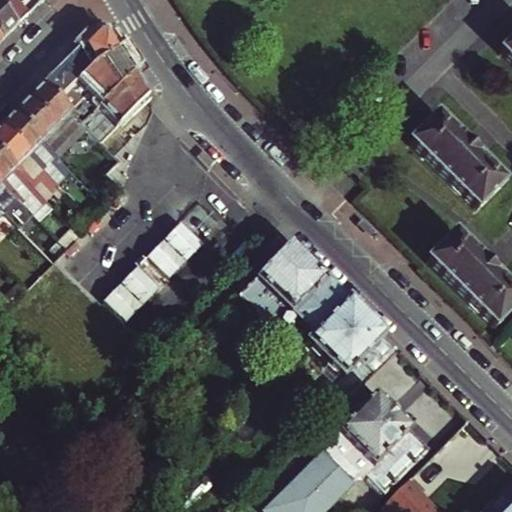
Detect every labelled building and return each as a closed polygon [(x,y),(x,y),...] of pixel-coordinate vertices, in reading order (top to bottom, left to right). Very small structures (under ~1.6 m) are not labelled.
[(0,0),(0,10),(15,26),(41,0),(0,0)] [(0,41),(15,26),(0,10),(0,41)] [(61,107),(118,51),(106,31),(96,30),(40,86),(61,107)] [(511,39),(498,54),(511,67),(511,39)] [(98,108),(133,74),(118,51),(61,107),(69,115),(80,126),(89,117),(98,108)] [(98,144),(146,96),(133,74),(98,108),(104,115),(96,123),(89,117),(80,126),(98,144)] [(61,107),(40,86),(26,100),(55,129),(69,115),(61,107)] [(26,100),(12,114),(41,143),(55,129),(26,100)] [(12,114),(0,126),(0,128),(29,157),(48,177),(54,170),(59,176),(67,169),(41,143),(12,114)] [(119,133),(128,142),(145,125),(136,116),(119,133)] [(502,185),(434,118),(408,145),(475,212),(502,185)] [(0,128),(0,157),(1,159),(9,166),(14,171),(29,157),(0,128)] [(0,185),(14,171),(9,166),(1,159),(0,157),(0,185)] [(20,205),(34,191),(26,183),(12,197),(20,205)] [(0,211),(7,218),(20,205),(12,197),(0,209),(0,211)] [(180,225),(145,260),(166,282),(202,247),(180,225)] [(511,310),(511,294),(453,235),(426,262),(494,329),(511,310)] [(237,298),(272,333),(283,321),(306,342),(347,301),(290,244),(237,298)] [(145,260),(136,269),(157,291),(166,282),(145,260)] [(157,291),(136,269),(101,304),(122,326),(157,291)] [(0,292),(0,308),(4,312),(11,304),(0,292)] [(396,351),(347,301),(306,342),(342,378),(337,383),(351,397),(361,387),(396,351)] [(351,397),(316,432),(328,443),(328,450),(322,456),(348,481),(353,476),(362,476),(382,496),(426,451),(361,387),(351,397)] [(422,490),(411,479),(379,511),(378,511),(437,511),(425,499),(420,500),(417,496),(422,490)] [(511,511),(511,483),(511,482),(481,511),(511,511)]
